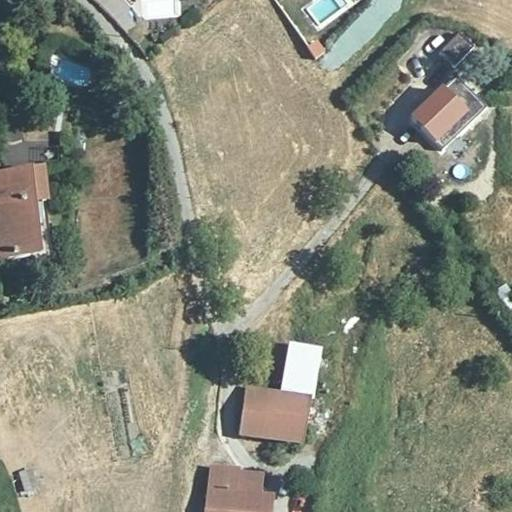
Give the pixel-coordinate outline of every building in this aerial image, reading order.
[(142,0),(144,16),(178,14),(176,0),(142,0)] [(345,0),(318,0),(306,9),(319,27),(349,5),(345,0)] [(455,79),(412,117),(434,142),(465,115),(472,122),(485,110),(455,79)] [(465,115),(434,142),(441,151),(472,122),(465,115)] [(48,204),(44,170),(0,175),(0,261),(41,256),(34,206),(48,204)] [(41,256),(53,255),(48,204),(34,206),(41,256)] [(318,352),(292,347),(283,396),(249,390),(242,435),(299,444),(309,402),(318,352)] [(21,495),(41,489),(34,468),(15,474),(21,495)] [(269,511),(271,500),(257,498),(259,483),(251,480),(239,475),(236,474),(231,495),(207,493),(206,511),(269,511)]
